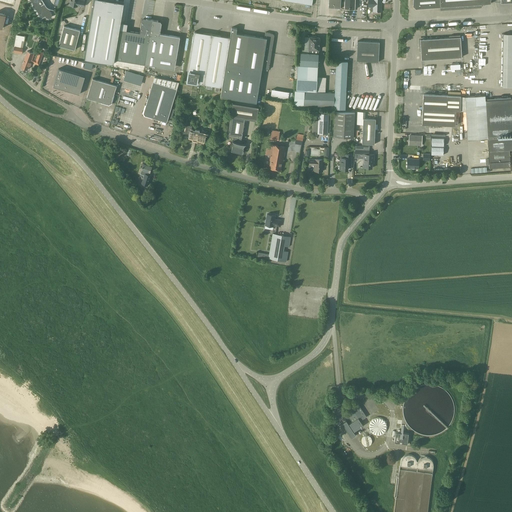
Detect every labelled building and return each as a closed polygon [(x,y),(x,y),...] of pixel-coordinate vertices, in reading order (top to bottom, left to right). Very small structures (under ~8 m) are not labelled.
[(46,5),(42,0),(30,0),(31,1),(31,0),(32,0),(43,18),(46,16),(46,17),(47,17),(47,18),(48,18),(50,18),(51,17),(52,16),(52,14),(52,13),(51,12),(51,11),(50,11),(50,8),(49,8),(48,8),(47,7),(46,6),(46,5)] [(355,0),(344,0),(344,9),(355,10),(355,0)] [(373,7),(373,12),(381,12),(381,0),(368,0),(368,7),(373,7)] [(416,8),(441,7),(441,10),(481,7),(481,4),(491,3),(490,0),(413,0),(413,6),(416,8)] [(115,59),(145,64),(152,20),(144,18),(142,20),(140,33),(120,29),(115,59)] [(160,21),(152,20),(145,64),(155,66),(156,56),(176,59),(180,37),(160,33),(162,23),(160,21)] [(64,26),(59,45),(75,50),(80,30),(64,26)] [(232,27),(230,37),(222,87),(221,97),(257,102),(262,68),(269,69),(275,35),(273,33),(265,32),(265,38),(237,33),(237,28),(232,27)] [(222,87),(230,37),(194,31),(186,81),(222,87)] [(312,37),(309,37),(308,53),(304,53),(300,53),(300,66),(298,65),(296,90),(295,90),(294,107),(334,109),(334,93),(325,92),(316,92),(317,78),(320,38),(317,37),(317,36),(313,36),(312,37)] [(462,57),(461,37),(420,39),(421,60),(462,57)] [(378,62),(379,42),(357,41),(356,61),(378,62)] [(34,60),(33,63),(39,65),(43,53),(35,50),(34,53),(33,58),(33,59),(33,60),(34,60)] [(33,58),(34,53),(27,51),(21,67),(27,70),(29,65),(30,66),(31,62),(33,63),(34,60),(33,60),(33,59),(33,58)] [(335,93),(334,93),(334,109),(345,109),(347,61),(336,61),(335,93)] [(59,69),(53,86),(79,94),(85,76),(59,69)] [(154,77),(153,81),(149,96),(143,115),(167,122),(177,89),(179,82),(154,77)] [(93,79),(87,96),(87,98),(111,105),(116,86),(93,79)] [(289,93),(272,90),(271,98),(288,101),(289,93)] [(460,111),(461,96),(423,94),(422,124),(455,125),(456,110),(460,111)] [(511,98),(485,100),(485,95),(465,96),(468,139),(488,138),(489,167),(510,166),(509,150),(511,149),(511,151),(511,155),(511,98)] [(233,103),(230,116),(227,136),(234,137),(242,138),(245,118),(256,120),(259,107),(233,103)] [(354,137),(355,112),(335,111),(333,136),(354,137)] [(318,133),(324,134),(328,134),(329,114),(319,113),(318,120),(312,120),(311,133),(318,133)] [(374,144),(375,122),(379,122),(379,115),(368,115),(368,119),(363,118),(362,144),(374,144)] [(183,133),(189,135),(188,138),(193,139),(192,141),(197,142),(197,140),(204,142),(206,135),(199,133),(200,130),(195,129),(195,132),(193,131),(191,130),(191,131),(190,130),(191,126),(185,124),(183,133)] [(279,139),(280,129),(272,128),(270,138),(279,139)] [(302,142),(304,134),(297,133),(296,141),(302,142)] [(421,145),(422,136),(415,136),(415,139),(409,138),(409,144),(421,145)] [(241,144),(242,138),(234,137),(233,141),(233,145),(232,151),(242,153),(243,148),(245,144),(243,144),(241,144)] [(286,147),(268,143),(266,154),(271,155),(270,160),(271,160),(269,168),(281,170),(282,162),(283,162),(286,147)] [(355,158),(364,159),(363,168),(372,168),(372,160),(374,160),(374,154),(369,154),(369,150),(355,149),(355,154),(355,158)] [(348,170),(348,165),(351,166),(352,155),(346,154),(346,158),(341,158),(341,165),(338,165),(338,169),(348,170)] [(309,165),(315,165),(314,171),(323,171),(323,159),(315,159),(310,159),(309,165)] [(407,159),(407,168),(418,169),(419,159),(407,159)] [(144,175),(141,184),(148,186),(151,175),(149,175),(150,172),(152,166),(143,164),(141,169),(140,173),(141,174),(144,175)] [(281,220),(275,219),(275,215),(267,214),(265,225),(272,226),(272,225),(280,226),(281,220)] [(268,258),(281,261),(286,261),(288,251),(283,251),(284,246),(289,247),(290,237),(273,234),(268,258)] [(352,409),(353,411),(347,415),(352,422),(348,424),(346,421),(342,423),(352,438),(356,435),(353,432),(363,425),(360,421),(366,417),(358,405),(355,407),(355,406),(354,406),(353,406),(352,406),(352,407),(352,408),(352,409)] [(407,444),(408,433),(396,432),(394,442),(407,444)] [(362,446),(371,445),(370,436),(361,437),(362,446)]
